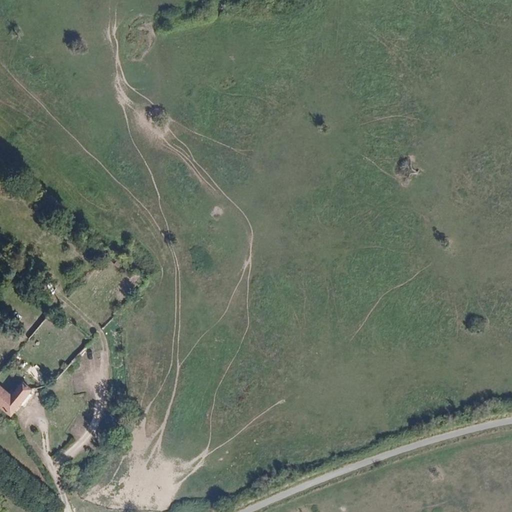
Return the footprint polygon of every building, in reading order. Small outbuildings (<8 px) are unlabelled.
[(133,268),(116,255),(106,266),(123,279),(127,274),(133,268)] [(143,282),(149,287),(152,283),(133,268),(127,274),(140,285),(143,282)] [(20,377),(25,370),(20,367),(15,373),(20,377)] [(0,385),(0,404),(13,416),(36,390),(26,383),(17,393),(14,390),(11,395),(0,385)] [(36,425),(37,420),(26,417),(24,422),(36,425)]
